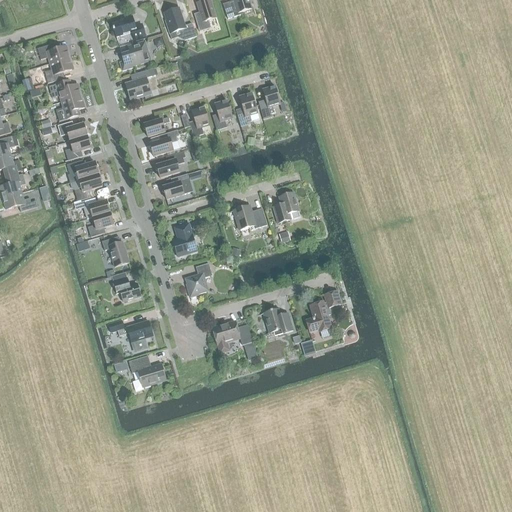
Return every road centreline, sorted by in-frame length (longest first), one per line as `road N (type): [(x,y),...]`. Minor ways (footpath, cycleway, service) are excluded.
road 1 (residential): [(174,326),(329,281)]
road 2 (residential): [(147,226),(296,179)]
road 3 (residential): [(262,75),(112,116)]
